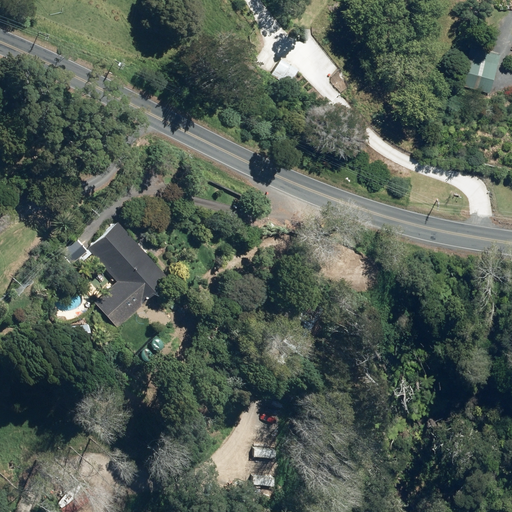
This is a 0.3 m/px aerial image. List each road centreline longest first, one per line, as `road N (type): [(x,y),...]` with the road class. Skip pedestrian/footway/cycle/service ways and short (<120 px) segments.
road 1 (secondary): [(511,243),(336,201),(147,113)]
road 2 (unclassified): [(0,225),(99,182),(147,113)]
road 3 (secondary): [(147,113),(0,43)]
